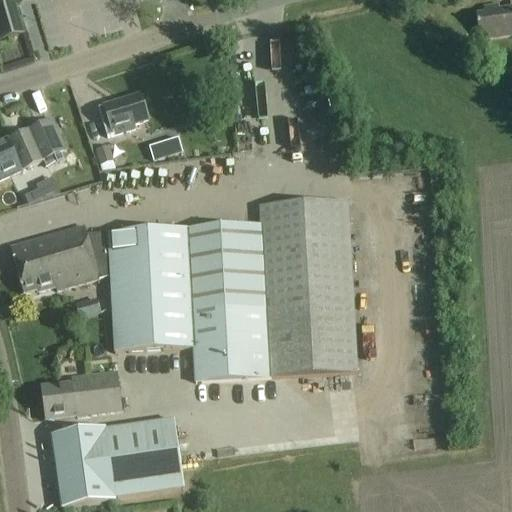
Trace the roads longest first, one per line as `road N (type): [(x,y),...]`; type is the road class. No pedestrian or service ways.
road 1 (unclassified): [(0,90),(180,28)]
road 2 (tertiary): [(19,511),(0,375)]
